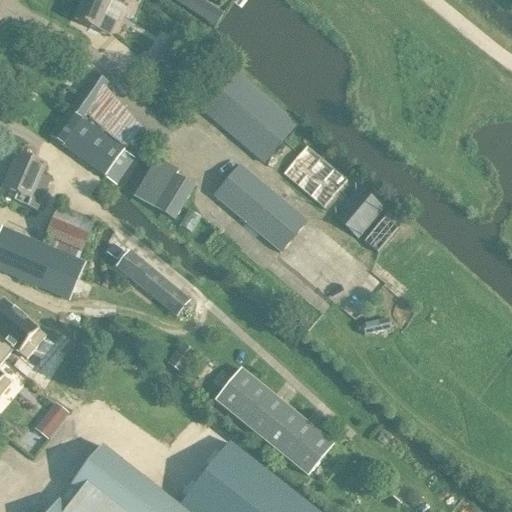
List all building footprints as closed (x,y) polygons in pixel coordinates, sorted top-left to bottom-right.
[(125,0),(85,0),(76,23),(109,38),(115,24),(103,18),(110,2),(123,7),(125,0)] [(174,0),(215,27),(223,15),(200,0),(174,0)] [(49,137),(107,179),(117,186),(134,158),(125,152),(144,126),(104,91),(108,85),(94,74),(49,137)] [(297,127),(236,75),(204,113),(265,165),(297,127)] [(324,210),(347,182),(307,148),(284,175),(324,210)] [(3,191),(16,196),(14,202),(37,212),(50,181),(41,178),(45,169),(18,157),(15,163),(3,191)] [(157,160),(136,195),(134,199),(173,222),(194,188),(175,177),(178,172),(157,160)] [(214,197),(236,216),(281,254),(307,223),(239,167),(214,197)] [(358,188),(333,219),(358,240),(384,210),(358,188)] [(394,208),(364,243),(377,255),(407,219),(394,208)] [(85,264),(77,261),(92,225),(59,210),(43,246),(2,229),(0,232),(0,271),(68,302),(85,264)] [(135,257),(121,274),(131,282),(171,314),(185,296),(183,294),(146,265),(135,257)] [(1,302),(0,302),(0,356),(4,360),(13,349),(25,359),(43,338),(1,302)] [(181,344),(166,364),(180,374),(195,354),(181,344)] [(0,395),(9,385),(0,376),(0,364),(4,360),(0,356),(0,395)] [(240,369),(213,403),(306,478),(333,445),(240,369)] [(313,511),(229,445),(180,507),(185,511),(313,511)] [(185,511),(180,507),(179,508),(102,448),(70,488),(80,495),(69,510),(59,502),(51,511),(185,511)]
